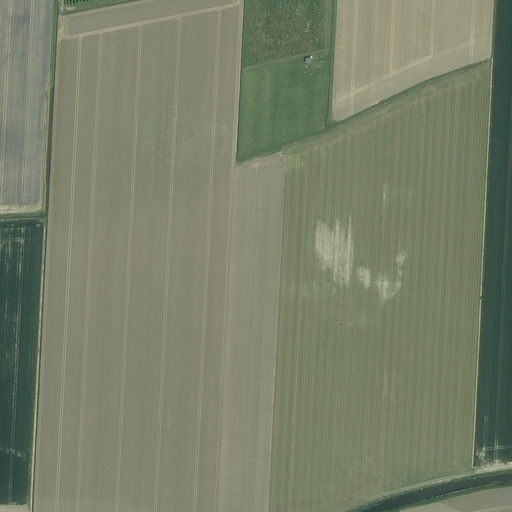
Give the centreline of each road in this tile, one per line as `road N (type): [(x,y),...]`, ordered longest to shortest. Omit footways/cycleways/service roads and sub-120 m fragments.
road 1 (track): [(337,511),(394,491),(511,467)]
road 2 (track): [(330,0),(327,50),(243,70)]
